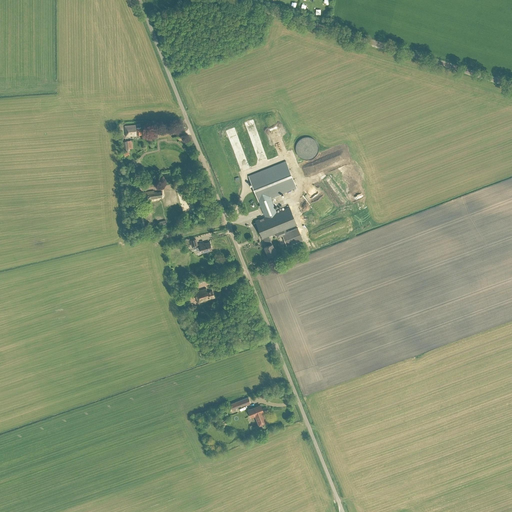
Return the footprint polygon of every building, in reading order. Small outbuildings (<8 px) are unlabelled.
[(136,134),(141,134),(141,127),(136,128),(135,125),(125,126),(126,136),(136,135),(136,134)] [(162,130),(149,129),(148,137),(162,137),(162,130)] [(236,146),(236,142),(231,144),(234,154),(227,154),(233,170),(240,170),(248,167),(248,166),(244,154),(238,154),(238,153),(237,148),(244,146),(236,146)] [(268,256),(276,253),(272,243),(269,235),(283,230),(284,232),(282,233),(286,246),(302,239),(298,227),(287,231),(285,229),(296,224),(289,207),(276,212),(270,197),(296,186),(286,161),(248,176),(264,217),(255,220),(262,238),(263,237),(266,246),(264,246),(268,256)] [(136,196),(135,188),(124,190),(125,198),(136,196)] [(154,192),(154,190),(142,192),(143,200),(161,197),(161,196),(163,196),(162,191),(154,192)] [(192,245),(193,249),(196,249),(196,251),(201,249),(201,252),(211,249),(209,241),(203,243),(203,242),(197,244),(196,239),(191,240),(192,245)] [(181,281),(182,285),(191,282),(192,285),(201,283),(198,276),(181,281)] [(194,292),(197,302),(214,297),(212,290),(207,291),(205,288),(194,292)] [(229,404),(231,410),(236,408),(236,407),(240,406),(241,406),(250,403),(248,397),(229,404)] [(263,412),(260,405),(260,404),(247,409),(250,418),(255,416),(258,426),(266,423),(262,412),(263,412)]
